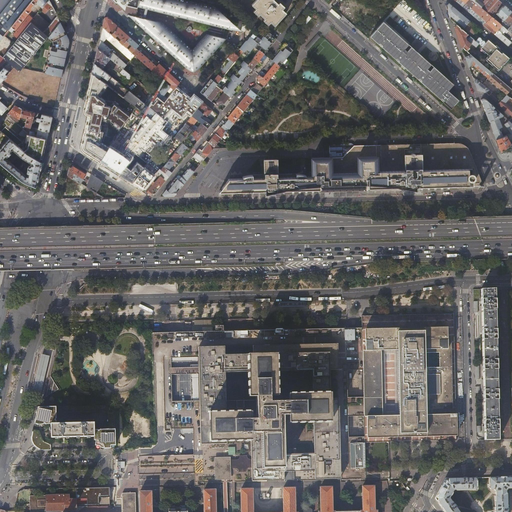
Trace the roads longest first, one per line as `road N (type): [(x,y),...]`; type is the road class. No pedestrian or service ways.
road 1 (trunk): [(421,228),(0,238)]
road 2 (residential): [(45,302),(362,292),(463,279)]
road 3 (trunk): [(0,263),(417,251)]
road 4 (trunk): [(52,276),(289,272),(417,251)]
road 5 (trunk): [(421,228),(68,208)]
road 6 (residential): [(496,195),(197,203)]
road 7 (residential): [(192,195),(224,153),(299,151),(324,138),(465,134)]
road 8 (residential): [(0,479),(105,475),(105,458),(7,459)]
road 9 (residential): [(315,0),(465,134)]
road 10 (residential): [(469,466),(463,279)]
road 11 (primary): [(7,459),(45,302)]
road 12 (tertiary): [(432,0),(482,133)]
road 13 (residential): [(93,2),(191,85)]
